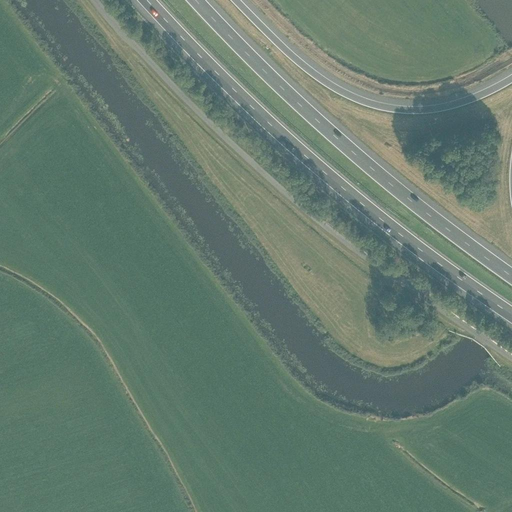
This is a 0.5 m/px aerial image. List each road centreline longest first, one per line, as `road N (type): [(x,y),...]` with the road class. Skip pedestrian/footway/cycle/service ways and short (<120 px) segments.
road 1 (unclassified): [(511,359),(280,189),(90,0)]
road 2 (motorway): [(146,0),(336,187),(511,315)]
road 3 (motorway): [(511,276),(359,161),(194,0)]
road 4 (motorway): [(511,79),(442,108),(367,104),(316,76),(234,0)]
